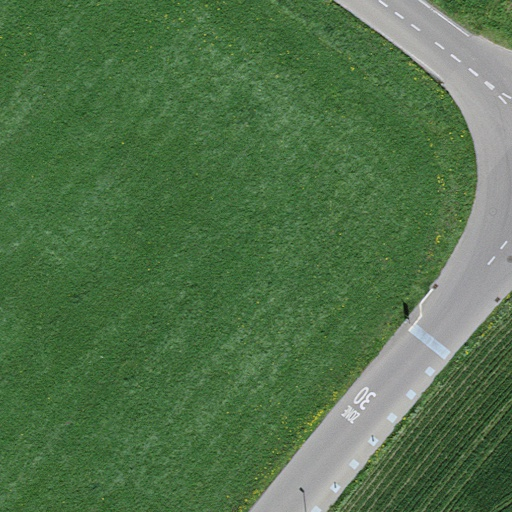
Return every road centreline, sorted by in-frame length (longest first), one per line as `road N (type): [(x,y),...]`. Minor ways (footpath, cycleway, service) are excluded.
road 1 (residential): [(274,511),(511,220)]
road 2 (unclassified): [(511,102),(369,0)]
